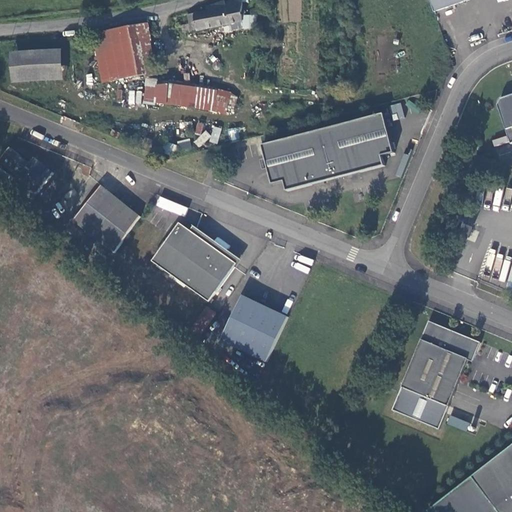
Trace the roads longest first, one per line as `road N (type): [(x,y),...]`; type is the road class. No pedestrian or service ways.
road 1 (unclassified): [(392,271),(0,108)]
road 2 (unclassified): [(392,271),(467,85),(495,54),(511,48)]
road 3 (unclassified): [(0,29),(190,0)]
road 4 (unclassified): [(511,321),(392,271)]
